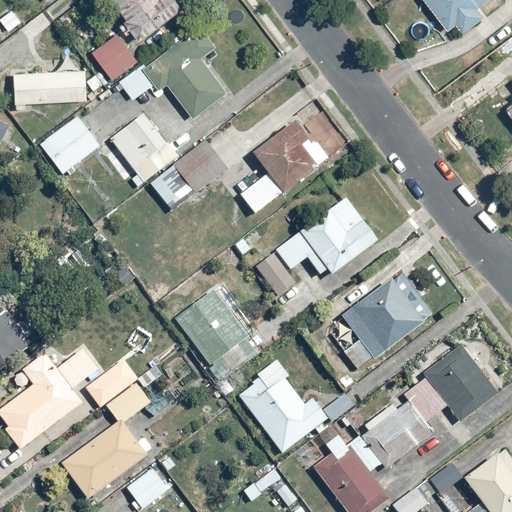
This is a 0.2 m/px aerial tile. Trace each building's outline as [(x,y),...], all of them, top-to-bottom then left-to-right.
[(162,25),(183,8),(175,0),(107,0),(125,21),(106,37),(89,50),(110,79),(136,60),(130,52),(143,42),(162,25)] [(485,0),(421,0),(445,32),(454,25),(460,32),(479,17),(474,9),(485,0)] [(8,2),(0,9),(0,22),(9,32),(23,18),(8,2)] [(151,64),(145,57),(117,79),(133,100),(152,84),(157,91),(164,85),(192,121),(224,96),(192,54),(181,40),(151,64)] [(511,43),(501,52),(511,66),(511,43)] [(84,100),(83,70),(12,73),(13,103),(84,100)] [(108,138),(135,174),(129,178),(136,188),(145,181),(179,156),(146,110),(108,138)] [(98,147),(76,117),(39,145),(61,175),(98,147)] [(0,142),(9,126),(0,120),(0,142)] [(253,216),(281,195),(330,158),(314,138),(308,142),(293,123),(251,155),(266,175),(239,196),(253,216)] [(171,212),(194,194),(225,170),(203,143),(172,167),(150,185),(171,212)] [(306,257),(320,276),(325,272),(329,277),(376,242),(345,200),(293,238),(279,248),(255,265),(278,297),(299,281),(290,269),(306,257)] [(431,319),(400,275),(325,327),(356,371),(431,319)] [(258,350),(213,290),(174,319),(219,379),(258,350)] [(4,310),(0,313),(0,367),(30,343),(4,310)] [(79,385),(98,370),(81,348),(64,360),(58,352),(49,359),(44,354),(0,387),(0,418),(7,428),(4,431),(19,451),(80,404),(71,391),(79,385)] [(408,402),(361,438),(385,470),(434,432),(427,422),(446,408),(459,424),(497,394),(463,349),(403,395),(406,400),(408,402)] [(101,374),(82,389),(97,409),(137,380),(136,380),(120,359),(101,374)] [(339,391),(317,407),(312,400),(304,406),(282,376),(286,374),(275,359),(254,375),(258,379),(237,395),(280,454),(327,419),(331,425),(353,409),(339,391)] [(169,385),(156,366),(136,380),(137,380),(150,398),(169,385)] [(118,422),(121,426),(151,405),(136,384),(106,406),(118,422)] [(143,438),(134,445),(121,426),(118,422),(59,464),(85,502),(145,459),(142,456),(151,450),(143,438)] [(312,470),(343,511),(372,511),(389,500),(368,473),(378,466),(356,437),(346,445),(338,435),(324,446),(331,455),(312,470)] [(511,511),(511,456),(505,447),(462,478),(452,463),(427,481),(391,506),(395,511),(413,511),(437,495),(447,509),(443,511),(511,511)] [(269,486),(288,509),(300,500),(268,461),(251,474),(254,477),(240,489),(250,502),(269,486)] [(168,489),(152,469),(126,489),(142,510),(168,489)]
